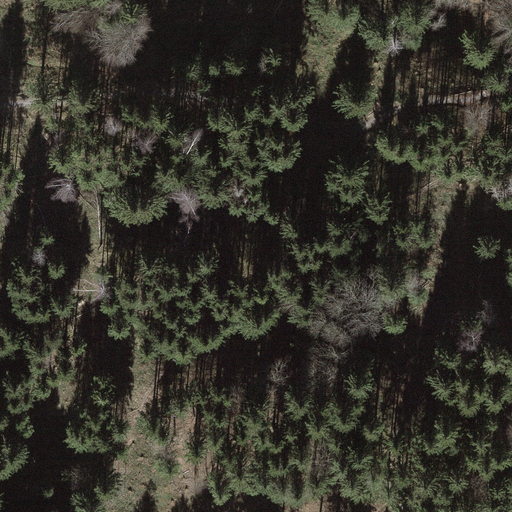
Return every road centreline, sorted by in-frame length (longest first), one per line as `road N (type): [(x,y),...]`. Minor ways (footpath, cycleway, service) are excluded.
road 1 (track): [(0,109),(148,92),(310,115),(384,104)]
road 2 (track): [(384,104),(511,78)]
